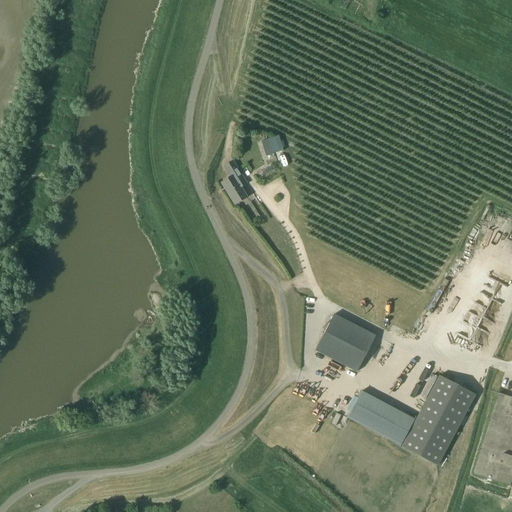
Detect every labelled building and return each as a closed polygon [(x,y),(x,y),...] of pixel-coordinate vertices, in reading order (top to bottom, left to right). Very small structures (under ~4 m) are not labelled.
[(342,0),(338,7),(345,10),(349,0),(342,0)] [(269,139),(261,141),(263,149),(271,146),(269,139)] [(247,184),(233,161),(224,166),(231,177),(220,183),(234,205),(247,197),(241,187),(247,184)] [(275,169),(272,164),(261,170),(264,175),(275,169)] [(375,335),(334,313),(315,349),(356,371),(375,335)] [(475,395),(439,376),(401,447),(437,466),(475,395)] [(347,418),(400,446),(414,419),(361,391),(347,418)] [(511,483),(511,397),(499,393),(473,474),(511,486),(511,483)]
